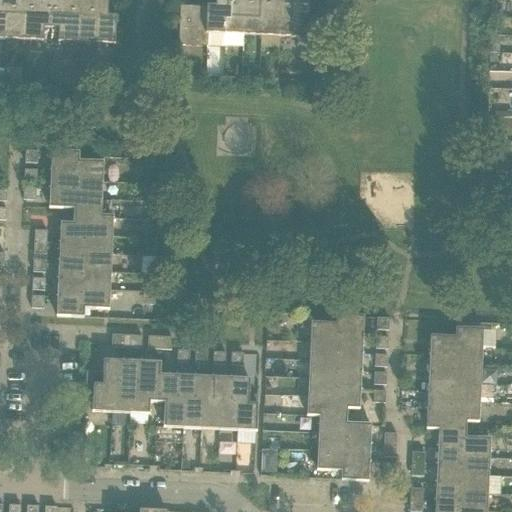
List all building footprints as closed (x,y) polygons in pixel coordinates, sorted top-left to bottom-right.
[(0,0),(0,41),(5,41),(6,14),(15,14),(15,0),(0,0)] [(6,14),(5,41),(23,42),(24,14),(33,15),(33,0),(15,0),(15,14),(6,14)] [(51,0),(33,0),(33,15),(24,14),(23,42),(42,43),(43,30),(51,30),(51,0)] [(70,0),(51,0),(51,30),(59,31),(58,44),(78,45),(79,17),(69,16),(70,0)] [(88,0),(70,0),(69,16),(79,17),(78,45),(95,46),(97,18),(88,17),(88,0)] [(107,0),(88,0),(88,17),(97,18),(95,46),(114,46),(115,18),(106,18),(107,0)] [(215,0),(215,8),(205,7),(204,34),(207,34),(225,35),(227,8),(234,9),(234,0),(215,0)] [(252,0),(234,0),(234,9),(227,8),(225,35),(243,36),(245,9),(252,9),(252,0)] [(270,0),(252,0),(252,9),(245,9),(243,36),(261,36),(262,10),(270,10),(270,0)] [(288,0),(270,0),(270,10),(262,10),(261,36),(280,37),(281,11),(288,11),(288,0)] [(308,0),(288,0),(288,11),(281,11),(280,37),(298,37),(298,15),(307,15),(308,0)] [(204,34),(205,7),(179,7),(178,47),(207,48),(207,34),(204,34)] [(93,69),(92,88),(103,89),(103,70),(93,69)] [(25,152),(25,153),(24,164),(37,165),(38,153),(25,152)] [(75,181),(102,183),(102,166),(77,164),(78,154),(51,153),(50,172),(75,173),(75,181)] [(36,171),(24,171),(24,183),(36,183),(36,171)] [(50,172),(49,190),(74,191),(74,200),(101,201),(102,183),(75,181),(75,173),(50,172)] [(149,203),(159,203),(160,185),(150,185),(149,203)] [(23,189),(23,201),(35,201),(36,189),(23,189)] [(74,191),(49,190),(49,209),(74,209),(73,218),(100,219),(101,201),(74,200),(74,191)] [(150,204),(149,213),(151,213),(158,213),(159,204),(150,204)] [(60,226),(59,244),(86,245),(86,236),(112,238),(112,220),(100,220),(100,219),(73,218),(73,226),(60,226)] [(34,243),(46,244),(47,232),(34,231),(34,243)] [(86,245),(59,244),(59,262),(85,263),(86,255),(111,256),(112,238),(86,236),(86,245)] [(46,244),(34,243),(33,255),(45,256),(46,244)] [(59,262),(58,280),(85,281),(85,273),(110,274),(111,256),(86,255),(85,263),(59,262)] [(45,262),(33,261),(32,273),(45,274),(45,262)] [(85,281),(58,280),(57,298),(84,299),(84,291),(109,292),(110,274),(85,273),(85,281)] [(44,280),(32,279),(31,291),(44,292),(44,280)] [(84,299),(57,298),(56,317),(83,318),(83,309),(109,311),(109,292),(84,291),(84,299)] [(31,297),(31,309),(43,310),(44,298),(31,297)] [(335,336),(362,337),(363,318),(336,317),(336,326),(311,325),(310,343),(335,344),(335,336)] [(388,332),(389,320),(376,319),(376,331),(388,332)] [(430,338),(429,358),(454,359),(455,349),(481,350),(482,331),(455,330),(455,339),(430,338)] [(123,349),(123,336),(111,336),(111,348),(123,349)] [(335,344),(310,343),(309,362),(334,363),(335,354),(361,355),(362,337),(335,336),(335,344)] [(141,337),(129,337),(129,349),(141,350),(141,337)] [(159,350),(159,338),(148,337),(147,350),(159,350)] [(171,339),(159,338),(159,350),(171,351),(171,339)] [(387,351),(388,339),(375,338),(375,350),(387,351)] [(454,359),(429,358),(428,376),(453,377),(454,367),(480,368),(481,350),(455,349),(454,359)] [(189,364),(189,352),(177,351),(176,364),(189,364)] [(206,365),(207,353),(195,352),(194,365),(206,365)] [(225,366),(225,353),(213,353),(213,365),(225,366)] [(242,367),(243,354),(231,354),(230,366),(242,367)] [(334,363),(309,362),(308,379),(333,380),(334,372),(360,373),(361,355),(335,354),(334,363)] [(386,368),(387,357),(374,356),(374,368),(386,368)] [(121,388),(122,363),(103,362),(103,373),(86,372),(84,399),(93,400),(92,413),(111,414),(112,387),(121,388)] [(140,363),(122,363),(121,388),(112,387),(111,414),(130,415),(131,388),(139,389),(140,363)] [(159,364),(140,363),(139,389),(131,388),(130,415),(148,416),(148,403),(158,403),(159,376),(159,364)] [(428,376),(428,394),(453,395),(453,385),(479,386),(480,368),(454,367),(453,377),(428,376)] [(308,379),(307,398),(333,399),(333,390),(360,391),(360,373),(334,372),(333,380),(308,379)] [(373,386),(385,386),(386,374),(374,374),(373,386)] [(176,377),(159,376),(158,403),(165,404),(163,429),(182,430),(183,403),(175,403),(176,377)] [(194,378),(176,377),(175,403),(183,403),(182,430),(200,430),(201,404),(193,403),(194,378)] [(212,379),(194,378),(193,403),(201,404),(200,430),(219,431),(220,405),(211,404),(212,379)] [(230,380),(212,379),(211,404),(220,405),(219,431),(237,432),(238,405),(229,405),(230,380)] [(249,381),(230,380),(229,405),(238,405),(237,432),(255,433),(256,406),(247,406),(249,381)] [(428,394),(427,411),(452,412),(452,403),(479,404),(479,386),(453,385),(453,395),(428,394)] [(333,399),(307,398),(306,417),(319,417),(346,418),(346,409),(359,410),(360,391),(333,390),(333,399)] [(372,404),(384,404),(385,392),(373,392),(372,404)] [(452,412),(427,411),(426,430),(438,430),(465,431),(465,424),(478,425),(479,404),(452,403),(452,412)] [(319,417),(318,434),(343,435),(343,445),(369,446),(370,427),(345,426),(346,418),(319,417)] [(465,431),(438,430),(437,448),(464,449),(464,459),(489,460),(490,441),(465,440),(465,431)] [(343,435),(318,434),(317,452),(342,454),(342,462),(369,464),(369,446),(343,445),(343,435)] [(384,435),(383,446),(396,447),(396,435),(384,435)] [(396,447),(383,446),(383,458),(395,459),(396,447)] [(437,448),(436,466),(463,468),(463,476),(488,478),(489,460),(464,459),(464,449),(437,448)] [(261,452),(260,474),(271,474),(276,470),(276,452),(261,452)] [(342,454),(317,452),(316,471),(341,472),(341,481),(368,482),(369,464),(342,462),(342,454)] [(411,465),(424,466),(424,454),(412,453),(411,465)] [(394,477),(395,465),(382,464),(382,476),(394,477)] [(424,466),(411,465),(411,477),(423,478),(424,466)] [(463,468),(436,466),(436,484),(463,485),(462,495),(487,496),(488,478),(463,476),(463,468)] [(463,485),(436,484),(435,502),(462,503),(461,511),(486,511),(487,496),(462,495),(463,485)] [(410,489),(410,501),(422,502),(422,490),(410,489)] [(421,511),(422,502),(410,501),(409,511),(421,511)] [(461,511),(462,503),(435,502),(434,511),(461,511)]
